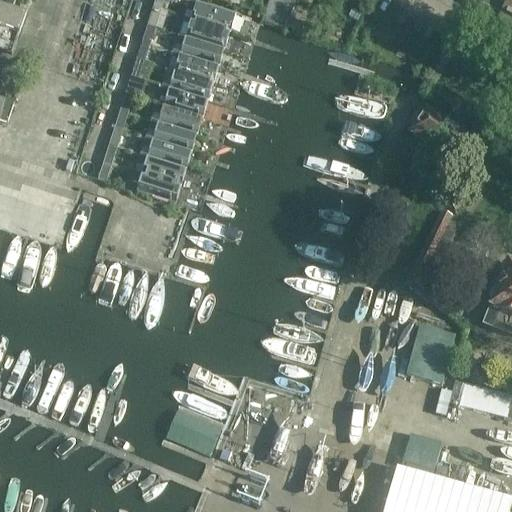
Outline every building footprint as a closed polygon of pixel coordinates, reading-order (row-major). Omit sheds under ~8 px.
[(0,0),(0,29),(20,36),(27,16),(7,10),(10,0),(0,0)] [(287,0),(309,9),(312,0),(270,0),(262,24),(277,29),(286,0),(287,0)] [(481,9),(485,0),(464,0),(464,2),(472,6),(473,4),(481,9)] [(501,20),(511,0),(485,0),(481,9),(483,10),(482,12),(491,17),(492,15),(501,20)] [(511,0),(501,20),(499,24),(502,25),(501,27),(511,33),(511,31),(511,0)] [(230,35),(235,17),(190,3),(187,12),(195,15),(192,22),(192,23),(230,35)] [(157,25),(161,13),(154,10),(150,23),(157,25)] [(224,52),(230,35),(192,23),(192,22),(185,20),(181,30),(189,32),(187,39),(187,40),(224,52)] [(151,42),(155,30),(148,27),(144,40),(151,42)] [(219,69),(224,52),(187,40),(187,39),(179,37),(176,47),(184,49),(181,57),(219,69)] [(146,59),(150,47),(143,45),(139,57),(146,59)] [(213,86),(219,69),(181,57),(174,54),(170,64),(178,66),(176,74),(213,86)] [(140,77),(144,64),(137,62),(133,74),(140,77)] [(208,103),(213,86),(176,74),(168,71),(165,81),(173,83),(170,91),(208,103)] [(135,94),(139,81),(132,79),(128,91),(135,94)] [(202,121),(208,103),(170,91),(163,88),(160,98),(167,101),(165,108),(165,109),(202,121)] [(129,111),(133,98),(126,96),(122,109),(129,111)] [(197,138),(202,121),(165,109),(165,108),(157,106),(154,115),(162,118),(159,125),(159,126),(197,138)] [(436,152),(453,128),(426,109),(424,112),(420,109),(409,124),(414,127),(409,134),(424,144),(422,147),(426,150),(428,147),(436,152)] [(124,128),(128,115),(121,113),(117,126),(124,128)] [(191,155),(197,138),(159,126),(159,125),(152,123),(149,132),(156,135),(154,142),(154,143),(191,155)] [(463,171),(480,146),(453,128),(436,152),(444,158),(442,161),(445,163),(447,160),(463,171)] [(118,145),(122,133),(115,130),(111,143),(118,145)] [(186,172),(191,155),(154,143),(154,142),(146,140),(143,149),(151,152),(148,159),(148,160),(186,172)] [(113,162),(117,150),(110,147),(106,160),(113,162)] [(180,189),(186,172),(148,160),(148,159),(141,157),(138,167),(145,169),(143,176),(143,177),(180,189)] [(107,179),(111,167),(104,165),(100,177),(107,179)] [(175,207),(180,189),(143,177),(143,176),(135,174),(132,184),(140,186),(137,195),(175,207)] [(453,216),(462,201),(454,196),(445,212),(453,216)] [(448,228),(454,218),(454,217),(453,216),(445,212),(438,224),(448,228)] [(422,300),(451,244),(449,229),(448,228),(438,224),(406,287),(422,300)] [(511,269),(507,267),(495,298),(492,301),(490,305),(491,309),(489,312),(500,316),(496,327),(511,332),(511,269)] [(431,294),(425,302),(438,312),(444,304),(431,294)] [(455,339),(419,329),(405,379),(442,389),(455,339)] [(511,398),(463,385),(457,409),(504,422),(511,398)] [(292,420),(298,400),(267,392),(261,412),(292,420)] [(407,442),(398,473),(431,483),(440,452),(407,442)] [(398,473),(394,472),(383,511),(507,511),(510,504),(431,483),(398,473)]
